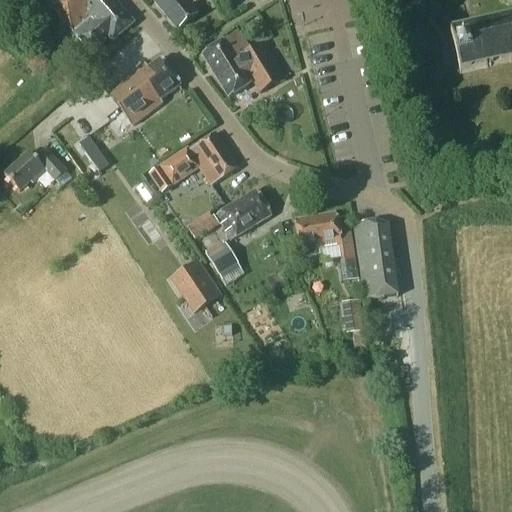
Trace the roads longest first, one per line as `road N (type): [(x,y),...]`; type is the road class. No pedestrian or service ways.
road 1 (unclassified): [(431,511),(406,233),(403,218),(368,197)]
road 2 (residential): [(368,197),(253,156),(125,0)]
